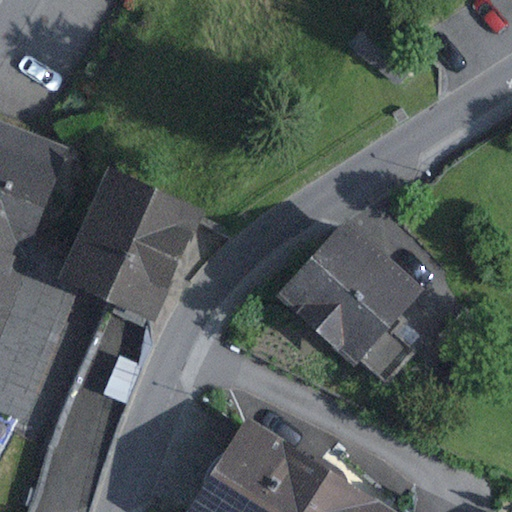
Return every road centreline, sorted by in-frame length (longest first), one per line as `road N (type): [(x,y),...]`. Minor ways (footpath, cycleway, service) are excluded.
road 1 (residential): [(124,511),(202,310),(270,242),(511,85)]
road 2 (unknown): [(174,367),(352,433),(492,511)]
